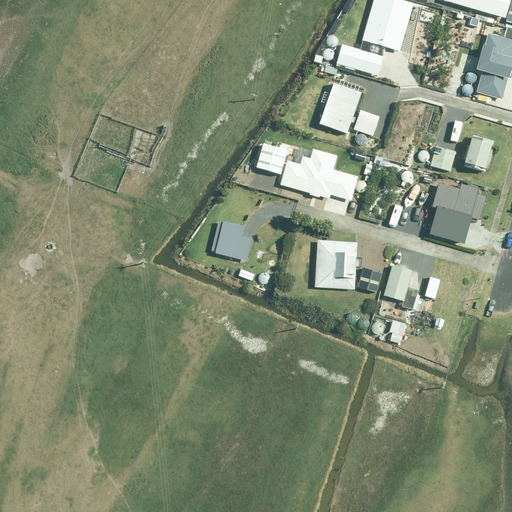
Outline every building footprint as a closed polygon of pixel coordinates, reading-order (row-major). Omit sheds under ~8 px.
[(373,0),(366,30),(362,41),(380,47),(380,46),(400,51),(412,5),(395,0),(373,0)] [(442,0),(442,1),(504,19),(509,0),(442,0)] [(502,100),(511,62),(511,41),(487,35),(476,71),(482,72),(476,92),(502,100)] [(376,77),(382,57),(341,45),(335,65),(376,77)] [(470,98),(477,77),(467,73),(460,95),(470,98)] [(346,134),(360,94),(332,84),(318,125),(346,134)] [(379,117),(361,111),(354,131),(372,137),(379,117)] [(484,170),(491,143),(471,138),(464,165),(484,170)] [(450,171),(454,153),(435,148),(430,166),(450,171)] [(332,170),(336,156),(310,149),(307,158),(301,157),(299,165),(287,162),(280,186),(329,199),(330,196),(350,201),(357,177),(332,170)] [(460,185),(459,190),(439,184),(431,208),(436,209),(429,234),(464,245),(471,221),(477,223),(485,197),(477,194),(478,190),(460,185)] [(242,237),(244,228),(219,223),(212,253),(247,261),(251,239),(242,237)] [(353,289),(356,243),(317,241),(314,287),(353,289)] [(403,302),(411,272),(392,267),(384,297),(403,302)] [(375,293),(381,274),(363,268),(357,288),(375,293)] [(399,343),(405,325),(394,321),(388,339),(399,343)]
